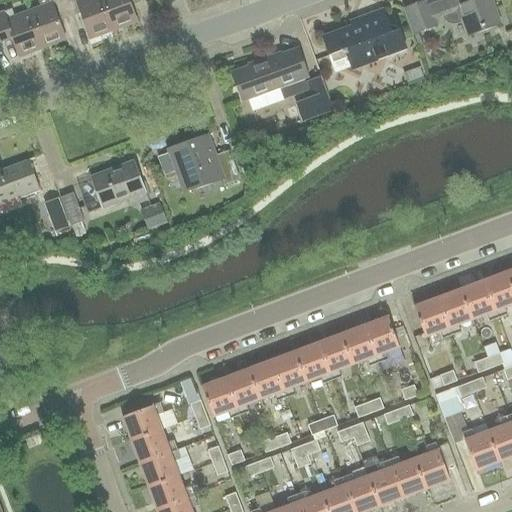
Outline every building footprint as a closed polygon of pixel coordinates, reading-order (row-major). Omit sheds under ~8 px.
[(59,21),(70,17),(63,0),(38,0),(41,7),(29,11),(43,49),(66,40),(59,21)] [(114,31),(102,0),(82,0),(78,2),(76,0),(63,0),(70,17),(81,13),(91,40),(114,31)] [(131,4),(140,0),(102,0),(114,31),(138,22),(131,4)] [(428,0),(416,5),(403,9),(412,35),(437,25),(436,21),(443,18),(446,21),(449,24),(454,24),(457,24),(465,21),(469,33),(498,22),(489,0),(433,0),(429,2),(428,0)] [(43,49),(29,11),(15,16),(13,9),(0,13),(0,38),(2,43),(13,39),(20,57),(43,49)] [(353,69),(406,49),(399,30),(392,33),(384,10),(362,18),(363,22),(324,37),(331,56),(346,50),(353,69)] [(299,49),(232,73),(242,102),(249,99),(254,112),(285,101),(284,98),(309,89),(305,79),(309,77),(299,49)] [(424,79),(420,68),(404,74),(408,84),(408,85),(424,79)] [(325,93),(314,97),(321,116),(324,115),(332,112),(325,93)] [(225,185),(240,180),(229,152),(215,156),(208,135),(169,149),(185,194),(223,180),(225,185)] [(20,199),(41,191),(29,160),(0,171),(0,205),(20,198),(20,199)] [(103,208),(146,192),(135,162),(92,178),(103,208)] [(71,226),(84,222),(74,193),(61,198),(61,200),(71,226)] [(71,226),(61,200),(48,205),(57,232),(71,226)] [(161,205),(146,210),(153,230),(168,224),(161,205)] [(511,305),(511,283),(508,272),(485,281),(498,318),(508,315),(505,308),(511,305)] [(498,318),(485,281),(461,289),(473,320),(486,315),(489,322),(498,318)] [(473,320),(461,289),(438,298),(452,336),(461,332),(459,325),(473,320)] [(452,336),(438,298),(415,307),(426,337),(440,332),(443,339),(452,336)] [(389,317),(365,326),(379,363),(388,360),(385,353),(400,347),(389,317)] [(379,363),(365,326),(342,334),(353,365),(367,360),(369,367),(379,363)] [(353,365),(342,334),(319,343),(333,380),(342,377),(339,370),(353,365)] [(333,380),(319,343),(295,352),(307,382),(320,377),(323,384),(333,380)] [(307,382),(295,352),(272,361),(286,398),(295,394),(293,388),(307,382)] [(504,363),(500,353),(487,358),(491,368),(504,363)] [(491,368),(487,358),(475,363),(476,369),(479,373),(491,368)] [(286,398),(272,361),(249,369),(260,400),(274,395),(277,401),(286,398)] [(260,400),(249,369),(226,378),(240,415),(249,412),(246,405),(260,400)] [(457,381),(456,376),(453,371),(432,379),(436,389),(457,381)] [(196,378),(187,381),(195,402),(204,399),(196,378)] [(240,415),(226,378),(202,387),(214,417),(228,412),(231,419),(240,415)] [(487,389),(483,378),(470,383),(474,394),(487,389)] [(474,394),(470,383),(458,387),(462,398),(474,394)] [(418,396),(415,386),(401,390),(405,400),(418,396)] [(384,408),(380,398),(368,403),(371,413),(384,408)] [(206,413),(201,401),(190,405),(195,417),(206,413)] [(123,417),(132,441),(162,429),(157,416),(164,413),(160,403),(123,417)] [(371,413),(368,403),(355,408),(358,418),(371,413)] [(414,416),(410,405),(398,410),(401,420),(414,416)] [(401,420),(398,410),(384,415),(388,425),(401,420)] [(468,431),(461,412),(445,418),(455,444),(465,440),(463,433),(468,431)] [(211,426),(206,413),(195,417),(200,430),(211,426)] [(337,426),(334,416),(321,421),(325,430),(337,426)] [(511,457),(511,423),(509,416),(500,419),(503,426),(488,432),(500,462),(511,457)] [(325,430),(321,421),(309,425),(312,435),(325,430)] [(370,442),(363,423),(351,427),(355,438),(358,446),(370,442)] [(355,438),(351,427),(338,433),(342,443),(355,438)] [(168,443),(162,429),(132,441),(140,464),(178,450),(174,441),(168,443)] [(500,462),(488,432),(475,437),(472,430),(468,431),(463,433),(465,440),(477,471),(500,462)] [(291,443),(287,434),(275,438),(278,448),(291,443)] [(278,448),(275,438),(262,443),(266,453),(278,448)] [(320,451),(317,440),(304,445),(308,455),(320,451)] [(429,454),(416,459),(427,489),(450,481),(437,443),(427,447),(429,454)] [(311,464),(308,455),(304,445),(291,450),(298,469),(311,464)] [(223,460),(219,446),(208,450),(213,463),(223,460)] [(181,460),(178,450),(140,464),(149,487),(180,476),(174,462),(181,460)] [(245,460),(241,451),(229,456),(232,465),(245,460)] [(275,468),(271,457),(258,462),(262,473),(275,468)] [(427,489),(416,459),(401,464),(399,457),(390,461),(404,498),(427,489)] [(228,473),(223,460),(213,463),(218,476),(228,473)] [(404,498),(390,461),(380,464),(383,471),(369,476),(381,507),(404,498)] [(262,473),(258,462),(245,467),(249,478),(262,473)] [(366,511),(381,507),(369,476),(355,481),(353,474),(343,478),(356,511),(366,511)] [(185,490),(180,476),(149,487),(158,510),(195,497),(192,487),(185,490)] [(356,511),(343,478),(334,481),(337,488),(323,494),(329,511),(356,511)] [(329,511),(323,494),(309,499),(306,492),(297,495),(303,511),(329,511)] [(241,506),(236,493),(226,497),(231,510),(241,506)] [(303,511),(297,495),(288,499),(290,506),(276,511),(303,511)] [(198,506),(195,497),(158,510),(158,511),(192,511),(192,508),(198,506)]
